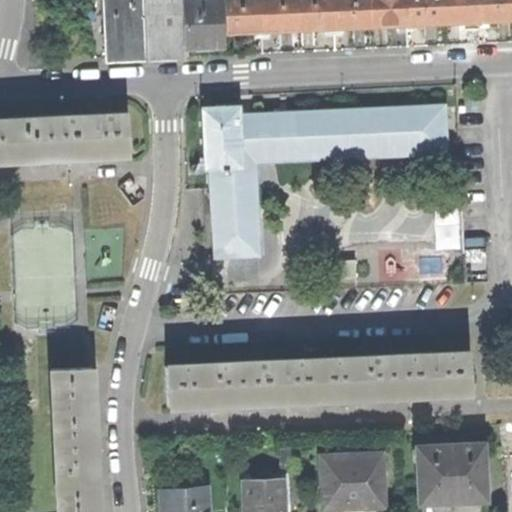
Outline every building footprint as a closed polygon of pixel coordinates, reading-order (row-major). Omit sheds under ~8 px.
[(147,55),(144,0),(103,0),(106,57),(124,56),(147,55)] [(144,0),(147,55),(186,53),(186,48),(199,47),(225,46),(224,32),(222,0),(144,0)] [(261,30),(259,0),(222,0),(224,32),(242,31),(261,30)] [(277,30),(297,29),(295,0),(259,0),(261,30),(277,30)] [(332,0),(295,0),(297,29),(315,28),(334,27),(332,0)] [(370,25),(368,0),(332,0),(334,27),(350,26),(370,25)] [(404,0),(368,0),(370,25),(387,25),(406,24),(404,0)] [(441,0),(404,0),(406,24),(422,23),(442,22),(441,0)] [(478,20),(477,0),(441,0),(442,22),(459,21),(478,20)] [(511,0),(477,0),(478,20),(496,20),(511,18),(511,0)] [(212,231),(213,258),(215,258),(215,257),(249,256),(249,257),(259,256),(254,163),(445,154),(445,150),(447,150),(445,104),(443,104),(443,105),(317,111),(238,115),(238,107),(238,105),(201,107),(201,109),(202,109),(205,169),(204,169),(204,170),(209,170),(212,230),(212,231)] [(0,120),(0,160),(128,155),(126,114),(92,116),(93,116),(88,117),(83,117),(83,116),(17,119),(17,120),(12,120),(7,121),(7,120),(0,120)] [(462,245),(460,202),(437,203),(439,246),(462,245)] [(165,367),(167,406),(470,393),(468,352),(435,354),(435,355),(431,355),(425,355),(425,354),(359,357),(359,358),(354,358),(349,359),(349,358),(284,361),(284,362),(279,362),(274,362),(208,364),(208,365),(203,366),(198,366),(198,365),(165,367)] [(54,441),(94,440),(93,409),(92,409),(92,400),(90,367),(50,369),(52,403),(53,403),(53,412),(52,412),(54,441)] [(94,440),(54,441),(55,478),(56,478),(57,488),(56,488),(57,511),(97,511),(96,484),(96,481),(96,478),(95,450),(94,450),(94,445),(94,440)] [(417,447),(419,502),(456,500),(484,499),(481,444),(417,447)] [(321,456),(323,508),(334,508),(345,508),(345,503),(363,502),(363,497),(383,496),(382,454),(321,456)] [(243,482),(243,511),(283,511),(282,480),(243,482)] [(162,511),(207,511),(206,489),(161,492),(162,511)]
